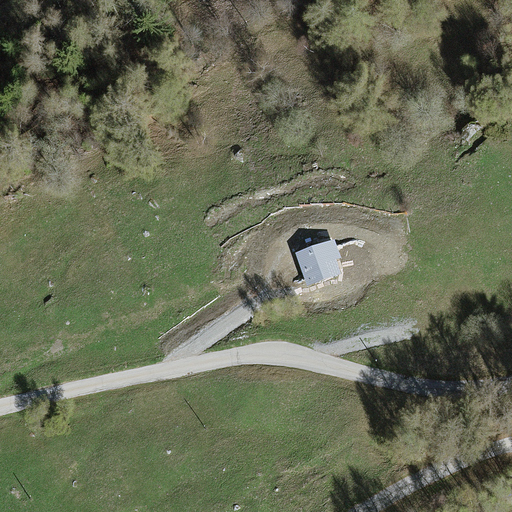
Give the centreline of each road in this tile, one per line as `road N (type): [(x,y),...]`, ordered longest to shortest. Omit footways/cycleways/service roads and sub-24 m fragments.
road 1 (unclassified): [(0,406),(246,353),(286,354),(420,386),(511,381)]
road 2 (unclassified): [(511,445),(408,485),(365,511)]
